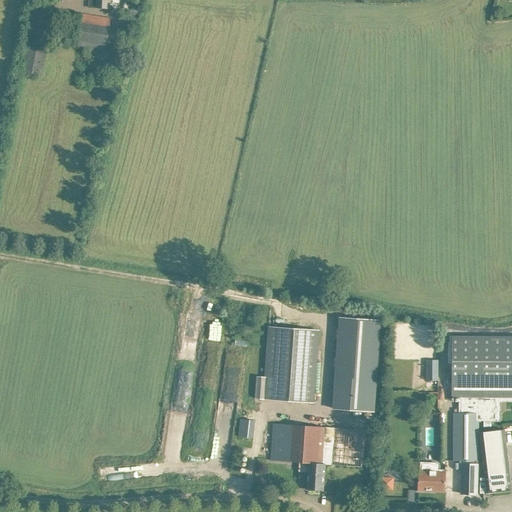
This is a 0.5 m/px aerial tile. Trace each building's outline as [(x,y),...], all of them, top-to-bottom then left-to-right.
[(120,9),(128,10),(128,0),(89,0),(89,7),(97,8),(112,9),(113,4),(120,5),(120,9)] [(131,4),(131,17),(140,17),(140,4),(131,4)] [(34,9),(33,19),(23,70),(38,73),(37,77),(40,78),(41,74),(52,23),(54,13),(34,9)] [(83,14),(82,24),(78,47),(106,51),(111,19),(83,14)] [(129,27),(139,29),(141,21),(130,19),(129,27)] [(112,55),(120,55),(121,46),(113,45),(112,55)] [(379,320),(339,318),(333,408),(373,411),(379,320)] [(266,378),(256,377),(255,398),(313,402),(318,331),(269,327),(266,378)] [(453,461),(461,461),(478,461),(479,421),(495,421),(498,421),(500,419),(500,414),(498,412),(495,412),(495,398),(511,397),(511,336),(452,336),(452,398),(459,398),(461,398),(461,413),(458,412),(458,413),(454,413),(453,461)] [(438,362),(426,362),(426,381),(438,381),(438,362)] [(362,467),(364,430),(273,423),(270,460),(309,463),(307,489),(323,491),(325,464),(362,467)] [(486,484),(480,484),(480,493),(487,493),(511,490),(504,430),(497,431),(480,433),(486,484)] [(478,461),(461,461),(461,493),(477,494),(478,461)] [(418,491),(432,492),(432,488),(444,489),(445,475),(437,474),(437,469),(438,469),(438,465),(422,464),(422,474),(419,474),(418,491)]
